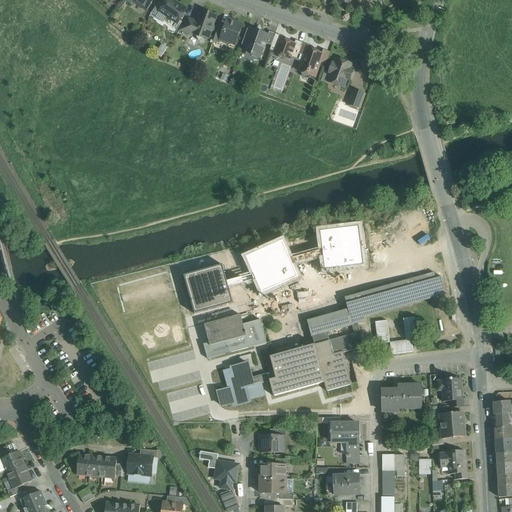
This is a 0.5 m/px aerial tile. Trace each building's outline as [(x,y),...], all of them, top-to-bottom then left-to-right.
[(133,0),(134,1),(147,10),(153,0),(133,0)] [(164,0),(160,0),(152,13),(157,16),(160,11),(167,2),(164,0)] [(179,5),(171,0),(168,0),(167,2),(160,11),(166,16),(167,18),(169,20),(171,19),(178,24),(187,11),(186,10),(186,8),(181,5),(179,5)] [(216,16),(201,11),(197,22),(193,33),(193,34),(195,34),(199,41),(205,38),(208,39),(210,32),(213,31),(214,27),(213,24),(216,16)] [(197,22),(188,19),(180,31),(193,35),(193,34),(193,33),(197,22)] [(242,26),(227,20),(225,27),(220,41),(228,44),(230,42),(236,45),(242,26)] [(219,25),(213,42),(219,44),(220,41),(225,27),(219,25)] [(248,29),(242,46),(247,48),(253,31),(248,29)] [(260,33),(253,31),(247,48),(246,51),(252,53),(252,54),(252,56),(260,59),(266,44),(269,35),(268,35),(260,32),(260,33)] [(275,34),(269,32),(268,35),(269,35),(266,44),(271,46),(275,34)] [(276,56),(291,61),(296,45),(282,39),(276,56)] [(302,43),(298,54),(304,56),(306,49),(307,49),(308,45),(302,43)] [(307,49),(306,49),(304,56),(298,71),(315,77),(321,62),(323,55),(322,54),(307,49)] [(330,53),(324,51),(322,54),(323,55),(321,62),(326,64),(330,53)] [(342,59),(339,60),(336,59),(335,65),(333,64),(330,73),(331,73),(328,82),(343,87),(347,79),(349,80),(352,71),(350,70),(351,65),(343,62),(342,59)] [(365,94),(353,90),(348,104),(360,109),(365,94)] [(420,261),(408,204),(389,208),(401,265),(420,261)] [(424,275),(419,277),(345,298),(348,309),(307,321),(312,337),(313,336),(327,332),(352,325),(357,324),(365,322),(364,316),(445,294),(446,295),(446,294),(441,277),(436,278),(435,272),(424,275)] [(240,315),(204,325),(209,345),(204,347),(207,359),(266,343),(260,320),(243,325),(240,315)] [(391,342),(389,320),(375,321),(377,345),(390,344),(390,354),(418,351),(415,317),(402,318),(404,340),(391,342)] [(315,345),(270,357),(274,373),(267,375),(252,379),(247,363),(232,367),(232,369),(225,371),(230,388),(218,392),(222,407),(234,403),(235,407),(250,403),(249,400),(263,397),(260,383),(269,381),(270,381),(274,397),(324,382),(327,392),(351,385),(343,353),(364,347),(357,324),(352,325),(354,334),(330,340),(327,332),(313,336),(315,345)] [(445,409),(466,408),(465,379),(444,380),(445,409)] [(399,391),(382,391),(382,412),(391,412),(391,409),(414,409),(414,406),(422,406),(422,387),(399,387),(399,391)] [(510,402),(494,404),(494,415),(511,413),(511,407),(510,407),(510,402)] [(511,413),(494,415),(495,429),(511,428),(511,418),(511,413)] [(440,417),(442,443),(470,441),(467,415),(440,417)] [(395,422),(382,422),(382,443),(394,442),(395,422)] [(359,424),(331,424),(331,432),(331,434),(332,443),(347,443),(348,455),(346,455),(346,457),(347,457),(359,457),(359,424)] [(511,428),(495,429),(496,440),(511,438),(511,432),(511,428)] [(270,436),(261,436),(261,453),(283,453),(283,437),(283,436),(270,436)] [(511,438),(496,440),(497,454),(511,452),(511,438)] [(7,447),(0,449),(0,459),(1,459),(10,455),(7,447)] [(10,455),(1,459),(0,459),(0,472),(6,470),(7,473),(25,465),(19,451),(10,455)] [(511,452),(497,454),(497,465),(511,463),(511,452)] [(468,453),(450,454),(450,456),(442,456),(443,473),(451,473),(451,479),(469,478),(468,453)] [(92,457),(79,455),(77,474),(90,475),(92,457)] [(130,455),(128,474),(152,476),(154,458),(130,455)] [(394,455),(382,455),(382,471),(394,471),(394,455)] [(404,455),(394,455),(394,471),(405,471),(404,455)] [(104,458),(92,457),(90,475),(102,477),(104,458)] [(117,459),(104,458),(102,477),(115,478),(115,476),(116,464),(117,459)] [(419,459),(419,474),(431,475),(431,459),(419,459)] [(511,463),(497,465),(498,476),(511,474),(511,463)] [(25,465),(7,473),(14,489),(20,487),(32,482),(25,465)] [(276,465),(261,465),(260,479),(285,480),(286,466),(276,465)] [(394,471),(382,471),(383,497),(394,497),(394,471)] [(511,474),(498,476),(499,486),(511,485),(511,474)] [(359,475),(334,477),(335,495),(360,493),(359,475)] [(285,480),(260,479),(260,494),(275,494),(285,494),(285,493),(285,480)] [(511,485),(499,486),(499,497),(511,496),(511,485)] [(20,487),(14,489),(8,491),(11,498),(22,493),(20,487)] [(88,488),(79,493),(82,499),(91,493),(88,488)] [(233,489),(221,494),(228,511),(230,511),(240,508),(233,489)] [(41,491),(20,500),(25,511),(38,511),(47,509),(46,506),(47,506),(41,491)] [(91,493),(82,499),(85,504),(94,498),(91,493)] [(394,497),(383,497),(382,511),(393,511),(394,505),(394,497)] [(509,499),(499,500),(500,508),(503,507),(510,507),(509,499)] [(139,511),(140,506),(106,503),(105,511),(139,511)] [(170,503),(164,503),(163,511),(182,511),(183,505),(182,505),(170,503)] [(357,511),(358,503),(346,503),(345,511),(357,511)]
